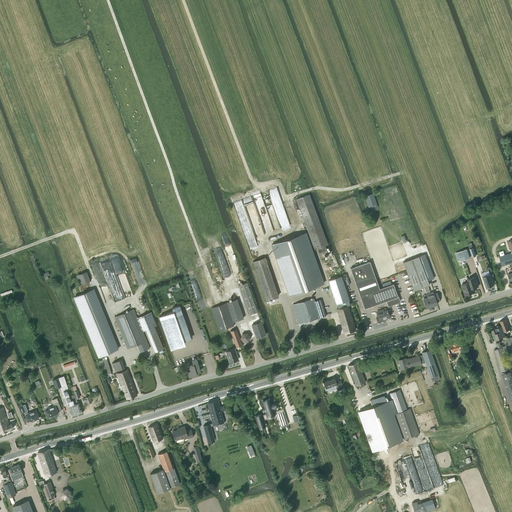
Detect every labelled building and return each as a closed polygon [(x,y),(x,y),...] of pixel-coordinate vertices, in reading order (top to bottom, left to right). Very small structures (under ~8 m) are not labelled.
[(378,207),(373,193),(364,196),(369,210),(378,207)] [(309,194),(296,199),(299,209),(297,210),(299,216),(301,215),(314,250),(327,245),(328,244),(310,197),(310,196),(309,195),(309,194)] [(305,233),(271,245),(289,295),(323,284),(305,233)] [(470,257),(467,249),(456,252),(458,258),(461,257),(462,260),(470,257)] [(511,252),(511,253),(500,257),(502,266),(511,263),(511,252)] [(429,284),(428,280),(434,278),(425,253),(403,261),(414,290),(429,284)] [(102,268),(111,296),(120,293),(122,293),(124,298),(132,296),(119,255),(116,256),(116,281),(111,268),(111,267),(109,261),(103,261),(101,262),(101,267),(102,269),(102,268)] [(278,295),(265,257),(252,261),(265,300),(278,295)] [(380,289),(375,274),(370,261),(351,268),(365,308),(387,300),(389,306),(400,302),(394,284),(380,289)] [(80,285),(90,282),(87,271),(76,275),(80,285)] [(489,271),(481,273),(483,277),(482,277),(486,288),(494,285),(490,274),(489,271)] [(329,280),(338,308),(348,305),(350,305),(341,276),(329,280)] [(467,279),(468,282),(461,284),(464,296),(476,292),(474,288),(479,286),(476,276),(467,279)] [(250,314),(257,311),(247,282),(239,285),(250,314)] [(99,357),(118,349),(93,289),(74,297),(99,357)] [(436,301),(440,300),(437,293),(434,294),(433,291),(426,293),(428,297),(423,299),(426,307),(437,303),(436,301)] [(314,301),(313,298),(292,305),(298,324),(326,316),(320,299),(314,301)] [(234,325),(233,322),(243,318),(237,299),(212,307),(219,330),(234,325)] [(184,340),(191,338),(179,305),(172,308),(173,311),(160,316),(171,348),(178,346),(177,341),(179,341),(179,342),(182,341),(181,340),(183,339),(184,340)] [(344,333),(356,329),(348,305),(338,308),(336,309),(344,333)] [(146,329),(155,326),(156,325),(151,312),(137,317),(134,309),(115,317),(128,348),(138,344),(141,351),(150,348),(143,331),(146,329)] [(377,313),(378,316),(376,317),(378,322),(386,319),(386,318),(390,316),(388,309),(384,311),(383,309),(378,311),(378,313),(377,313)] [(502,326),(504,332),(510,330),(506,319),(500,321),(502,326)] [(260,322),(252,325),(256,337),(265,334),(260,322)] [(155,351),(164,348),(155,326),(146,329),(155,351)] [(504,332),(502,326),(491,330),(495,340),(505,336),(504,332)] [(236,348),(243,345),(242,343),(237,329),(235,329),(230,331),(236,348)] [(249,342),(251,337),(248,332),(242,333),(240,338),(243,342),(249,342)] [(461,352),(463,351),(462,348),(460,342),(451,344),(452,351),(460,349),(461,352)] [(511,400),(511,399),(511,375),(510,371),(503,351),(507,350),(506,346),(501,348),(499,342),(496,343),(498,349),(494,350),(511,400)] [(230,362),(238,359),(234,348),(226,351),(230,362)] [(400,369),(405,368),(420,363),(425,362),(430,377),(432,381),(439,379),(438,374),(430,349),(422,352),(422,355),(419,356),(418,355),(406,359),(405,357),(397,360),(400,369)] [(111,373),(107,358),(99,361),(103,375),(111,373)] [(190,365),(191,366),(187,367),(190,376),(197,374),(196,372),(200,371),(196,358),(192,360),(193,364),(190,365)] [(113,363),(114,365),(116,371),(124,368),(121,359),(113,363)] [(348,365),(347,365),(348,366),(355,385),(359,384),(361,387),(364,386),(363,383),(365,382),(358,363),(357,361),(348,365)] [(127,399),(137,395),(127,369),(117,373),(127,399)] [(61,385),(59,377),(52,380),(55,388),(60,386),(64,397),(65,396),(67,402),(66,402),(67,405),(68,405),(68,406),(69,406),(76,403),(74,400),(74,399),(71,400),(66,388),(68,387),(67,385),(65,384),(61,385)] [(323,382),(324,383),(323,384),(324,386),(325,386),(325,387),(326,387),(327,390),(331,389),(336,387),(337,390),(342,388),(341,383),(340,380),(336,382),(334,378),(323,382)] [(396,411),(406,408),(399,389),(390,393),(396,411)] [(384,395),(369,400),(372,406),(376,405),(379,404),(380,408),(387,405),(385,400),(384,395)] [(90,396),(83,399),(84,402),(87,401),(88,404),(93,402),(90,396)] [(49,409),(45,411),(47,417),(52,415),(52,416),(57,415),(56,413),(58,412),(61,410),(57,398),(52,400),(54,405),(48,407),(49,409)] [(261,414),(255,416),(258,427),(264,425),(263,420),(267,418),(267,416),(276,413),(281,426),(287,424),(282,408),(276,410),(275,407),(274,402),(271,403),(269,398),(262,401),(263,406),(262,406),(264,411),(265,411),(266,413),(261,415),(261,414)] [(76,403),(69,406),(72,416),(83,412),(81,408),(80,408),(77,399),(74,400),(76,403)] [(213,423),(213,425),(224,422),(221,411),(225,410),(223,405),(219,406),(218,400),(207,402),(213,423)] [(28,410),(25,404),(22,405),(19,406),(21,413),(24,412),(25,415),(28,421),(31,420),(31,421),(35,420),(35,418),(39,417),(36,410),(28,413),(27,411),(28,410)] [(373,410),(385,444),(385,445),(401,439),(389,405),(387,405),(380,408),(373,410)] [(0,432),(13,428),(11,424),(9,424),(3,407),(0,407),(0,432)] [(418,433),(409,408),(395,413),(404,439),(418,433)] [(211,425),(213,425),(213,423),(203,426),(206,437),(213,436),(211,425)] [(157,424),(148,427),(153,441),(162,438),(157,424)] [(184,439),(193,436),(191,429),(186,431),(184,426),(180,427),(181,428),(172,431),(175,439),(183,437),(184,439)] [(150,458),(155,456),(152,447),(147,449),(150,458)] [(49,449),(38,452),(46,475),(57,472),(49,449)] [(158,454),(163,469),(150,474),(157,493),(170,488),(170,487),(180,484),(168,450),(158,454)] [(23,476),(21,471),(19,464),(11,467),(11,468),(8,469),(12,480),(23,476)] [(16,495),(11,482),(3,485),(8,497),(16,495)] [(50,482),(49,482),(42,484),(48,499),(55,497),(50,482)] [(66,488),(61,490),(60,494),(65,498),(69,496),(70,491),(66,488)] [(15,511),(32,511),(28,500),(13,506),(15,511)]
